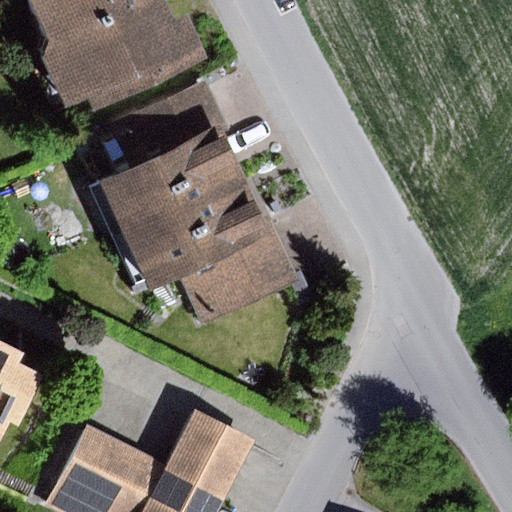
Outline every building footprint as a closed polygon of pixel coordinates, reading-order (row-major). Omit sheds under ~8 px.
[(8,0),(22,29),(18,49),(43,100),(63,90),(70,103),(181,49),(160,6),(147,12),(140,0),(8,0)] [(104,239),(228,180),(200,119),(216,111),(196,73),(100,121),(114,150),(71,171),(104,239)] [(228,180),(104,239),(126,285),(166,266),(194,323),(291,277),(260,212),(247,219),(228,180)] [(0,404),(19,369),(0,359),(0,404)] [(154,463),(80,426),(42,503),(60,511),(207,511),(245,438),(182,407),(154,463)]
